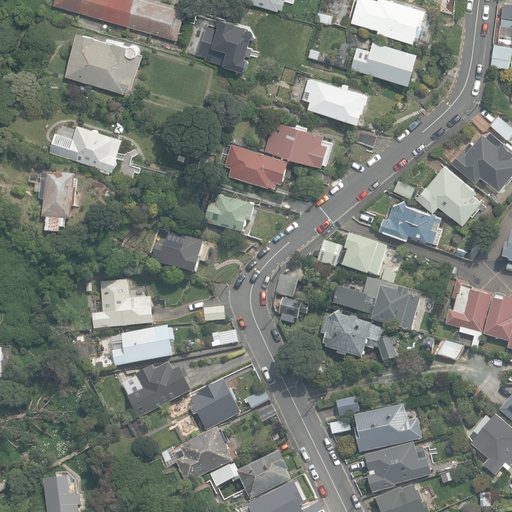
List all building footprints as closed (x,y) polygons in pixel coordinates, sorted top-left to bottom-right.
[(80,12),(83,0),(55,0),(54,5),(80,12)] [(110,0),(83,0),(80,12),(105,19),(110,0)] [(135,0),(110,0),(105,19),(128,26),(135,0)] [(160,2),(153,0),(135,0),(128,26),(152,33),(160,2)] [(294,3),(294,0),(239,0),(279,11),(280,9),(283,10),(285,1),(294,3)] [(378,33),(415,43),(419,25),(423,26),(427,10),(422,8),(423,4),(408,0),(405,0),(405,1),(401,0),(380,0),(377,12),(370,10),(372,3),(363,1),(359,17),(368,20),(369,16),(376,18),(373,26),(380,28),(378,33)] [(187,10),(160,2),(152,33),(178,40),(187,10)] [(511,46),(511,2),(506,2),(503,25),(501,25),(499,44),(511,46)] [(435,22),(453,26),(455,14),(437,11),(435,22)] [(317,21),(332,25),(334,16),(319,13),(317,21)] [(225,65),(246,71),(247,69),(249,69),(250,62),(249,60),(249,59),(247,58),(252,39),(253,39),(256,37),(256,35),(257,32),(255,29),(237,24),(238,22),(222,18),(219,28),(208,25),(201,45),(195,44),(193,51),(200,53),(199,54),(214,58),(217,47),(229,51),(225,65)] [(286,26),(306,31),(308,22),(287,18),(286,26)] [(67,76),(125,93),(126,91),(129,92),(141,54),(139,53),(140,50),(138,46),(133,44),(130,45),(115,41),(115,43),(80,32),(68,69),(65,68),(64,73),(67,75),(67,76)] [(352,69),(409,85),(418,54),(374,41),(372,48),(368,47),(367,50),(358,47),(352,69)] [(511,46),(499,44),(496,43),(492,65),(510,69),(511,59),(511,46)] [(318,59),(320,51),(312,49),(310,57),(318,59)] [(428,70),(445,74),(448,63),(431,59),(428,70)] [(309,108),(360,124),(368,95),(365,94),(365,93),(348,88),(349,86),(344,84),(343,87),(318,79),(317,81),(309,79),(303,98),(311,101),(309,108)] [(266,151),(323,167),(324,163),(328,165),(335,142),(324,139),(325,134),(309,129),(310,126),(298,123),(297,126),(274,120),(266,151)] [(68,157),(114,172),(115,168),(117,167),(118,165),(119,163),(118,160),(125,139),(78,124),(68,157)] [(482,176),(500,191),(511,176),(511,147),(491,131),(487,136),(483,132),(474,144),(470,141),(463,150),(462,149),(452,162),(477,182),(482,176)] [(358,142),(374,147),(377,137),(361,132),(358,142)] [(271,185),(277,187),(279,181),(284,182),(290,160),(233,143),(232,145),(227,144),(224,157),(228,158),(226,166),(232,167),(230,175),(270,186),(271,185)] [(185,162),(186,155),(180,154),(178,161),(185,162)] [(209,167),(211,158),(203,156),(200,165),(209,167)] [(341,173),(351,167),(339,159),(330,172),(338,177),(341,173)] [(440,205),(463,224),(482,201),(474,195),(478,190),(466,180),(465,181),(445,166),(429,186),(428,185),(417,198),(435,212),(440,205)] [(323,172),(321,181),(330,183),(332,174),(323,172)] [(45,232),(60,233),(61,228),(65,228),(66,220),(72,220),(73,207),(76,207),(78,190),(75,189),(77,176),(48,173),(48,175),(43,174),(42,183),(37,183),(35,192),(41,193),(40,199),(45,200),(43,217),(45,218),(44,223),(38,223),(38,229),(46,230),(45,232)] [(395,191),(412,198),(416,187),(399,180),(395,191)] [(205,223),(244,235),(248,221),(252,222),(257,207),(219,196),(216,205),(211,203),(205,223)] [(435,220),(437,214),(408,204),(406,199),(395,205),(390,218),(388,217),(388,218),(384,217),(380,230),(408,239),(410,234),(434,243),(438,230),(432,228),(435,220)] [(443,216),(437,214),(435,220),(441,223),(443,216)] [(153,262),(197,276),(206,244),(170,233),(167,242),(160,239),(153,262)] [(370,272),(379,276),(382,267),(386,269),(387,265),(383,264),(389,247),(351,234),(341,264),(344,265),(344,267),(369,275),(370,272)] [(318,262),(337,268),(344,247),(324,241),(318,262)] [(455,254),(466,257),(468,251),(457,248),(455,254)] [(397,275),(385,271),(382,281),(394,285),(397,275)] [(276,294),(294,299),(299,280),(281,275),(276,294)] [(339,287),(334,304),(372,315),(371,320),(412,331),(421,299),(409,295),(410,291),(369,279),(365,295),(339,287)] [(479,349),(495,297),(474,291),(475,287),(470,286),(471,283),(459,279),(453,298),(459,300),(456,311),(452,310),(448,324),(462,328),(461,332),(476,337),(473,347),(479,349)] [(95,329),(155,325),(153,297),(130,299),(129,281),(102,283),(104,312),(93,313),(95,329)] [(511,298),(508,298),(509,296),(498,293),(486,334),(511,342),(509,348),(511,348),(511,298)] [(281,321),(294,324),(295,319),(299,320),(300,314),(307,315),(310,307),(303,305),(303,304),(284,299),(280,315),(283,315),(281,321)] [(205,307),(206,319),(224,318),(223,306),(205,307)] [(380,348),(384,362),(397,358),(394,346),(397,344),(395,337),(385,340),(382,337),(384,329),(372,326),(372,325),(360,322),(358,319),(354,318),(351,319),(343,317),(342,313),(332,319),(327,317),(323,334),(326,335),(324,345),(327,346),(327,348),(363,358),(366,347),(375,350),(376,347),(380,348)] [(46,329),(52,335),(57,330),(50,324),(46,329)] [(113,350),(116,366),(174,357),(172,342),(175,341),(173,329),(170,330),(170,327),(123,334),(125,349),(113,350)] [(219,334),(221,345),(239,342),(237,331),(219,334)] [(439,355),(455,360),(464,344),(444,340),(440,348),(439,355)] [(175,371),(171,363),(157,370),(155,367),(136,377),(137,378),(128,383),(139,406),(135,408),(139,416),(153,410),(154,411),(193,392),(182,368),(175,371)] [(325,378),(322,369),(312,372),(314,381),(325,378)] [(191,399),(207,431),(243,413),(227,381),(191,399)] [(248,399),(253,409),(271,400),(266,390),(248,399)] [(511,396),(500,410),(511,419),(511,396)] [(336,403),(338,414),(356,410),(354,399),(336,403)] [(258,413),(263,422),(279,415),(274,405),(258,413)] [(356,429),(361,453),(424,439),(419,419),(408,421),(405,405),(356,416),(359,428),(356,429)] [(484,466),(496,476),(504,467),(509,471),(511,467),(511,466),(511,467),(511,466),(511,427),(497,415),(492,420),(488,416),(475,431),(474,431),(469,436),(474,441),(472,444),(489,459),(484,466)] [(331,423),(334,434),(352,430),(349,419),(331,423)] [(177,461),(187,483),(235,462),(221,429),(180,447),(181,449),(175,452),(179,460),(177,461)] [(369,478),(372,492),(380,490),(380,491),(397,487),(396,485),(433,475),(429,459),(420,461),(416,443),(367,456),(372,477),(369,478)] [(241,477),(251,499),(293,480),(289,472),(291,471),(282,452),(241,471),(237,463),(214,474),(220,486),(241,477)] [(319,511),(324,510),(320,501),(308,507),(305,500),(308,499),(300,482),(297,484),(297,482),(249,504),(251,508),(243,511),(242,511),(319,511)] [(377,498),(382,511),(430,511),(426,501),(424,502),(419,490),(418,491),(415,485),(403,490),(402,488),(377,498)]
